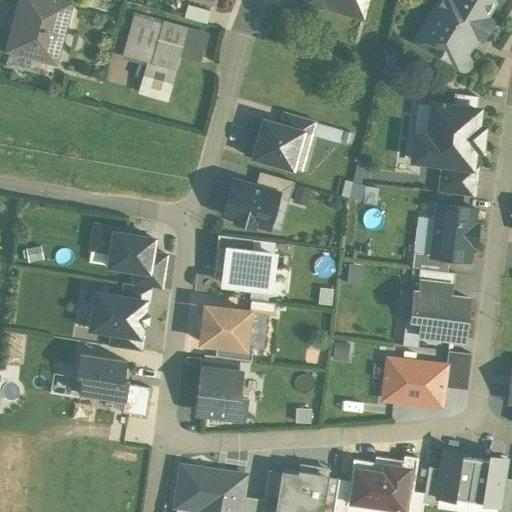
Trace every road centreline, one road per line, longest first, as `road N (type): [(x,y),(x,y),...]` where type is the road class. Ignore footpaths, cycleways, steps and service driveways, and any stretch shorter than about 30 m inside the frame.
road 1 (residential): [(511,153),(476,399),(468,419),(452,427),(161,446),(192,216)]
road 2 (residential): [(192,216),(245,27)]
road 3 (residential): [(0,184),(192,216)]
